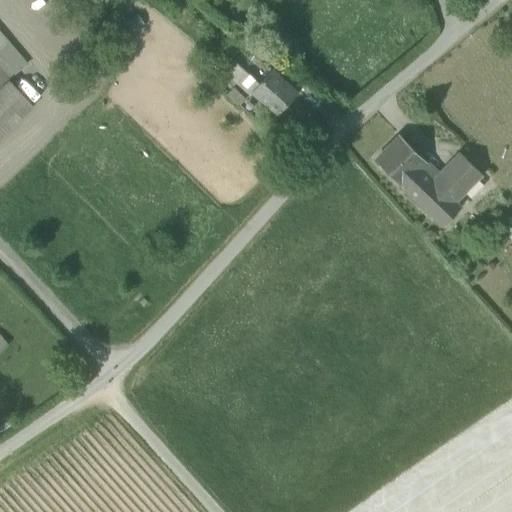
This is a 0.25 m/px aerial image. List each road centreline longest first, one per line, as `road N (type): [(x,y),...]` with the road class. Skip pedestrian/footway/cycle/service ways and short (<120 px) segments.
road 1 (unclassified): [(0,451),(151,344),(343,127),(465,23)]
road 2 (track): [(106,381),(215,511)]
road 3 (track): [(106,381),(0,257)]
